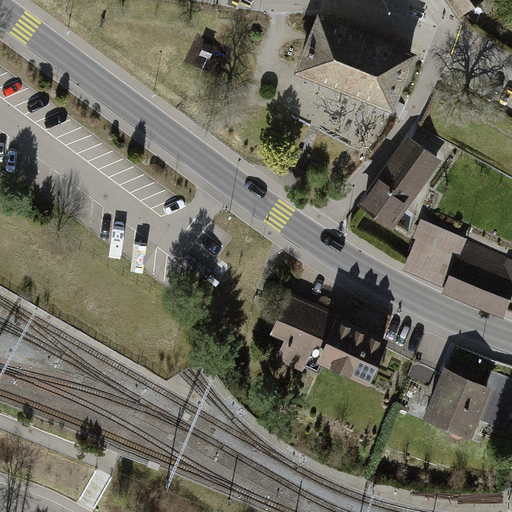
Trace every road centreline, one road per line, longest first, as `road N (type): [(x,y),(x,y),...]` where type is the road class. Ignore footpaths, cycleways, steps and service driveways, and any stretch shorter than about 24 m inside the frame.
road 1 (tertiary): [(303,234),(0,9)]
road 2 (unclassified): [(303,234),(363,177),(411,115),(446,33)]
road 3 (tertiary): [(511,342),(365,276),(303,234)]
road 4 (residential): [(446,33),(297,0)]
